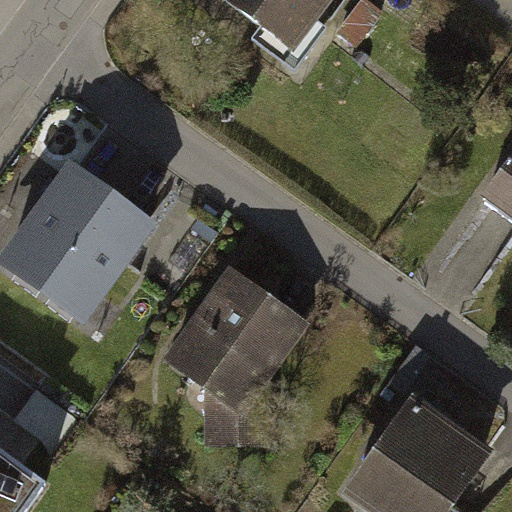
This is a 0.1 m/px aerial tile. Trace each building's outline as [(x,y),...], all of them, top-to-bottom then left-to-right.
[(223,0),(296,52),(333,0),(223,0)] [(511,226),(511,157),(478,202),(511,226)] [(154,231),(73,172),(6,264),(88,323),(154,231)] [(305,329),(233,278),(171,364),(212,393),(212,445),(267,443),(267,382),(305,329)] [(415,409),(358,492),(386,511),(450,511),(487,458),(415,409)] [(0,511),(31,511),(49,486),(0,451),(0,511)]
